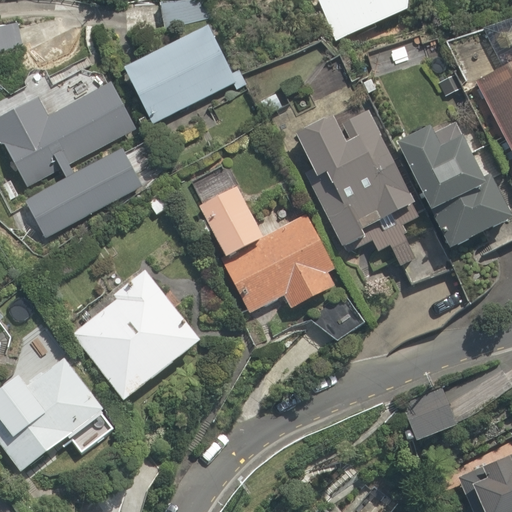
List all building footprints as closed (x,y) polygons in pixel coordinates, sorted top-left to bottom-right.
[(310,0),(332,46),(429,0),(310,0)] [(206,2),(161,2),(161,26),(206,26),(206,2)] [(119,70),(149,123),(231,83),(201,26),(119,70)] [(511,59),(470,82),(511,162),(511,59)] [(0,117),(0,140),(25,186),(132,128),(107,81),(44,115),(36,98),(0,117)] [(281,134),(335,253),(367,239),(371,247),(383,242),(406,292),(453,271),(434,228),(400,244),(392,227),(416,215),(362,97),(281,134)] [(429,211),(447,248),(508,219),(486,175),(475,181),(455,139),(429,151),(418,127),(389,141),(422,208),(429,211)] [(277,292),(284,307),(330,286),(324,273),(329,271),(303,215),(257,236),(233,185),(192,205),(241,309),(277,292)] [(67,337),(114,397),(190,339),(139,272),(111,294),(115,300),(67,337)] [(349,300),(312,320),(336,340),(363,326),(349,300)] [(0,451),(15,470),(93,410),(59,366),(22,394),(11,379),(0,387),(0,451)] [(404,407),(416,442),(460,426),(448,392),(404,407)] [(511,511),(511,456),(460,481),(473,511),(511,511)]
